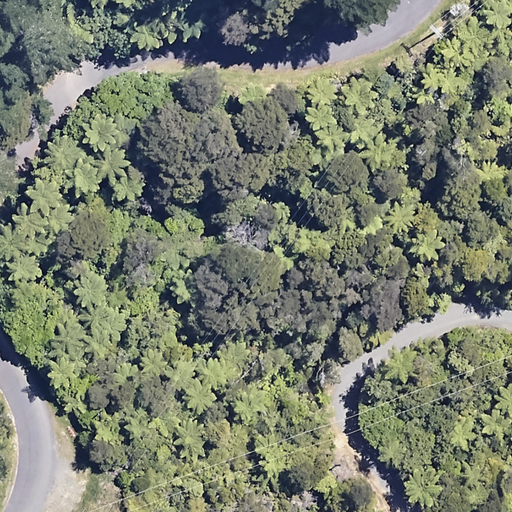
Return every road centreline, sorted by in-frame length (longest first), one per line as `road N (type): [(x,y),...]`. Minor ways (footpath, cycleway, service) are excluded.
road 1 (unclassified): [(414,0),(382,28),(331,52),(259,57),(182,43),(129,52),(85,77),(0,196)]
road 2 (unclassified): [(0,341),(36,416),(41,458),(25,511)]
